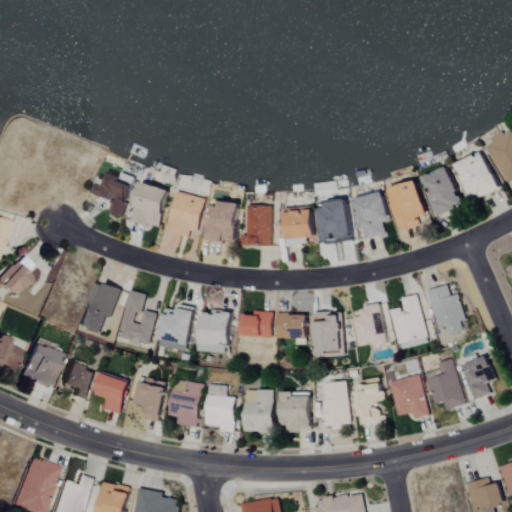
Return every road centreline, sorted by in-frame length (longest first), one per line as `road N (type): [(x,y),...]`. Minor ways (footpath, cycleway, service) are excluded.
road 1 (residential): [(0,407),(134,454),(284,471),(473,444),(511,428)]
road 2 (residential): [(60,226),(135,259),(213,280),(304,283),(393,271),(468,246),(511,219)]
